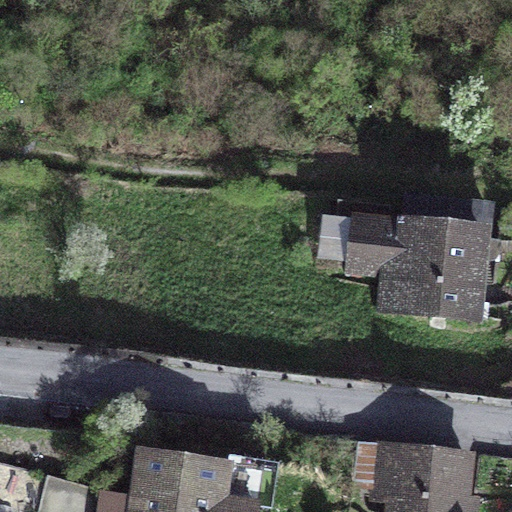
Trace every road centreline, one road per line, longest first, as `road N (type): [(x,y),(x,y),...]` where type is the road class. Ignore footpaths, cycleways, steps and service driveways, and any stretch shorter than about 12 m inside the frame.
road 1 (motorway): [(511,251),(229,104),(61,0)]
road 2 (tertiary): [(0,366),(511,427)]
